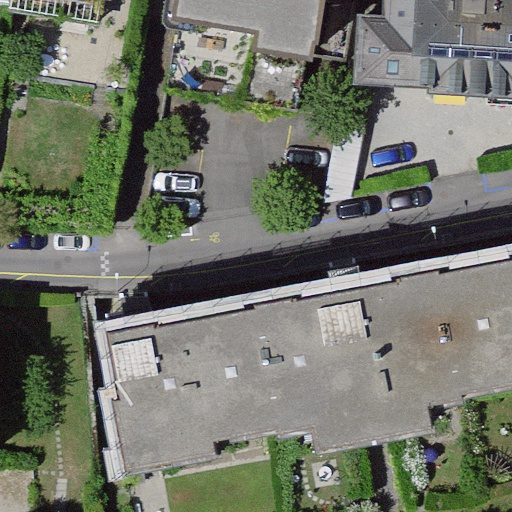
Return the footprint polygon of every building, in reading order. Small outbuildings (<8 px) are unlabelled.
[(319,0),(170,0),(167,17),(250,31),(247,48),(310,58),(319,0)] [(511,0),(385,0),(384,16),(357,15),(354,77),(511,86),(511,0)] [(511,264),(453,275),(478,399),(511,392),(511,264)] [(453,275),(237,314),(259,437),(309,428),(314,456),(431,435),(426,408),(478,399),(453,275)] [(211,446),(259,437),(237,314),(93,339),(119,480),(214,463),(211,446)]
